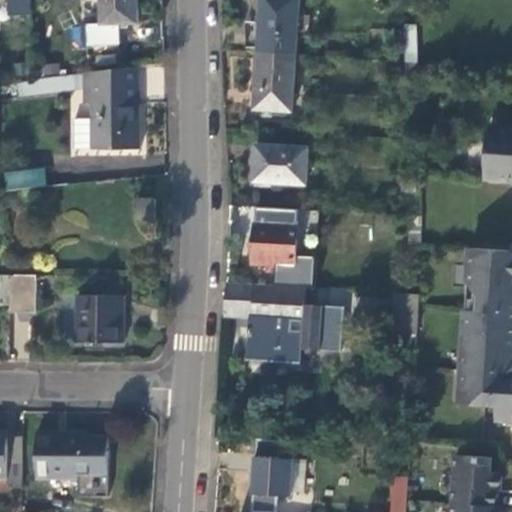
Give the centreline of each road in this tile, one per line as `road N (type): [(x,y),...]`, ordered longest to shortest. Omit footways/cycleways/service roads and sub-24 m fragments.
road 1 (residential): [(190,0),(189,388)]
road 2 (residential): [(189,388),(0,385)]
road 3 (residential): [(189,388),(178,511)]
